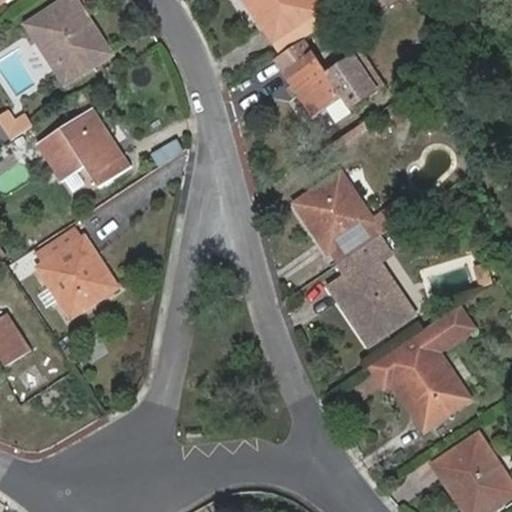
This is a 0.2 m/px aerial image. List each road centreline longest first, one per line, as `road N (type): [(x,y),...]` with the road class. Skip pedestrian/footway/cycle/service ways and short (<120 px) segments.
road 1 (residential): [(212,97),(166,382),(129,452),(82,511)]
road 2 (residential): [(212,97),(318,462)]
road 3 (residential): [(318,462),(202,476),(84,511)]
